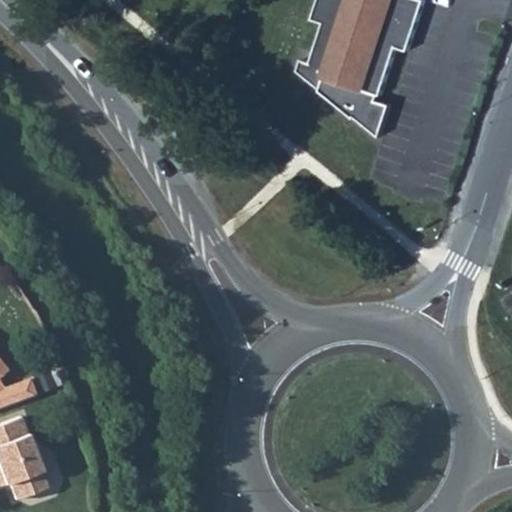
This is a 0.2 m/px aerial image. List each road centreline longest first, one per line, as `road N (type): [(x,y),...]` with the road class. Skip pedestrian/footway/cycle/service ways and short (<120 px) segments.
road 1 (secondary): [(93,92),(212,291),(249,396)]
road 2 (secondary): [(320,327),(253,291),(162,159),(93,92)]
road 3 (residential): [(463,262),(511,127)]
road 4 (secondary): [(0,0),(93,92)]
